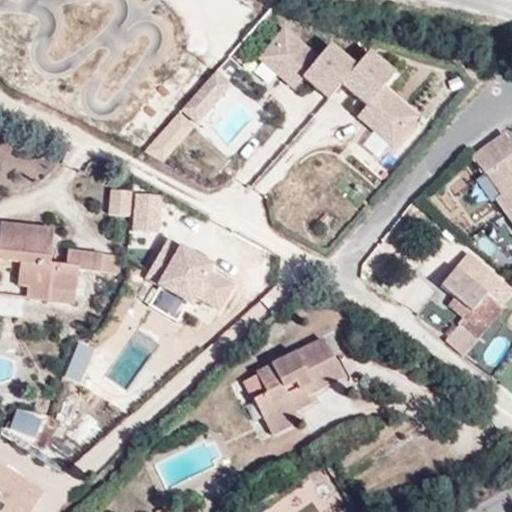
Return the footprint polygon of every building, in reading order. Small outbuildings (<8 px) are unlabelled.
[(282,47),(292,37),(284,30),(275,41),(282,47)] [(303,79),(328,101),(341,86),(355,70),(329,47),(318,60),(292,37),(282,47),(275,41),(259,58),(294,89),(303,79)] [(355,70),(341,86),(366,107),(357,118),(392,148),(407,131),(400,124),(409,113),(383,90),(394,77),(368,55),(355,70)] [(218,70),(182,110),(197,124),(233,84),(218,70)] [(417,119),(409,113),(400,124),(407,131),(417,119)] [(511,147),(503,134),(471,155),(485,176),(487,174),(502,195),(496,199),(506,214),(511,209),(511,147)] [(132,195),(109,195),(109,221),(131,221),(132,195)] [(163,201),(135,199),(132,236),(160,238),(163,201)] [(499,272),(511,259),(511,232),(499,219),(473,243),(499,272)] [(53,230),(0,224),(0,260),(20,263),(17,287),(27,288),(26,299),(48,301),(49,290),(76,293),(78,270),(99,272),(101,255),(67,251),(66,266),(49,264),(53,230)] [(189,312),(195,303),(220,316),(234,290),(210,278),(214,272),(182,252),(157,293),(189,312)] [(118,257),(101,255),(99,272),(116,274),(118,257)] [(0,267),(19,270),(20,263),(0,260),(0,267)] [(0,289),(15,290),(16,270),(0,269),(0,289)] [(440,288),(473,315),(487,326),(502,309),(455,270),(440,288)] [(75,304),(76,293),(49,290),(48,301),(75,304)] [(0,316),(21,319),(23,302),(0,298),(0,316)] [(476,339),(487,326),(473,315),(462,328),(476,339)] [(460,325),(446,341),(463,356),(477,340),(476,339),(462,328),(460,325)] [(349,327),(256,375),(266,394),(253,401),(265,424),(293,409),(295,413),(312,404),(304,389),(312,385),(316,392),(343,378),(334,361),(359,348),(349,327)] [(253,401),(266,394),(256,375),(243,382),(253,401)] [(49,399),(36,397),(33,411),(46,413),(49,399)] [(295,413),(293,409),(265,424),(272,438),(300,423),(295,413)] [(0,511),(33,511),(43,497),(0,469),(0,511)]
